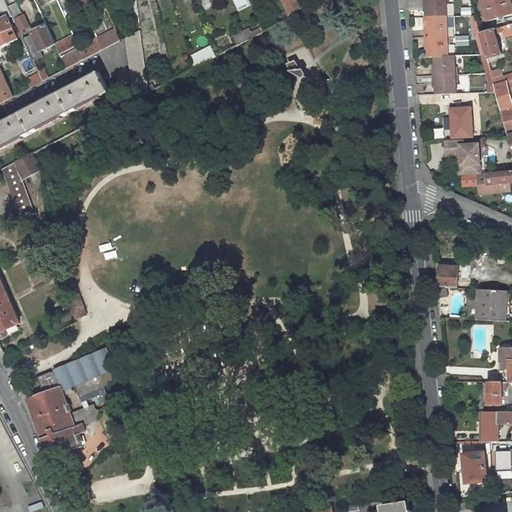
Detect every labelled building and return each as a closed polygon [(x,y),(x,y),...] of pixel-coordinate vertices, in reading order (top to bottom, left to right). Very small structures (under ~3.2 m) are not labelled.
[(5,0),(0,0),(0,13),(3,12),(5,18),(8,17),(12,15),(5,0)] [(282,0),(288,12),(289,14),(301,8),(297,0),(282,0)] [(427,17),(447,17),(446,0),(424,0),(425,5),(427,5),(427,9),(427,17)] [(485,0),(483,1),(489,21),(511,14),(511,5),(510,0),(485,0)] [(21,32),(22,35),(25,34),(23,30),(30,27),(24,15),(23,16),(17,4),(9,8),(13,15),(21,32)] [(5,18),(0,20),(0,47),(18,39),(8,17),(5,18)] [(427,17),(425,17),(425,37),(448,37),(447,17),(427,17)] [(511,24),(480,33),(481,35),(487,58),(500,54),(493,31),(496,31),(503,29),(505,34),(511,32),(511,24)] [(48,25),(32,32),(33,34),(24,38),(24,39),(29,50),(34,60),(43,55),(41,52),(56,45),(56,44),(48,25)] [(234,36),(238,44),(250,37),(262,31),(260,27),(251,32),(249,28),(234,36)] [(114,28),(80,49),(85,59),(120,41),(114,28)] [(141,30),(127,38),(135,99),(149,92),(148,86),(141,30)] [(74,35),(56,44),(56,45),(67,69),(85,59),(80,49),(74,35)] [(448,37),(425,37),(426,46),(428,46),(428,49),(429,58),(435,57),(449,57),(449,56),(448,37)] [(22,54),(29,50),(24,39),(17,43),(22,54)] [(200,51),(205,61),(215,56),(210,46),(200,51)] [(193,67),(205,61),(200,51),(191,56),(193,67)] [(433,68),(433,76),(456,75),(455,56),(449,56),(449,57),(435,57),(435,64),(435,68),(433,68)] [(284,68),(299,89),(312,79),(297,59),(284,68)] [(181,69),(183,73),(193,68),(190,64),(181,69)] [(0,66),(0,100),(2,104),(15,97),(0,66)] [(44,80),(49,78),(45,69),(39,72),(44,80)] [(502,69),(491,72),(492,73),(493,79),(504,76),(502,69)] [(0,150),(111,92),(100,72),(0,124),(0,150)] [(511,73),(504,76),(493,79),(494,83),(496,92),(498,99),(500,106),(501,111),(511,107),(511,98),(508,85),(511,84),(511,73)] [(436,84),(436,87),(437,95),(457,94),(456,78),(458,78),(458,75),(456,75),(433,76),(434,84),(436,84)] [(489,84),(487,84),(489,93),(496,92),(494,83),(489,84)] [(498,99),(487,102),(488,109),(500,106),(498,99)] [(511,107),(501,111),(508,135),(511,133),(511,107)] [(452,109),(453,138),(473,137),(471,108),(452,109)] [(478,174),(482,174),(480,144),(461,145),(461,140),(446,141),(447,156),(462,155),(465,155),(466,165),(463,165),(463,175),(478,174)] [(15,163),(23,180),(42,170),(32,153),(15,163)] [(15,163),(3,169),(22,220),(36,213),(23,180),(15,163)] [(511,182),(511,181),(511,170),(482,174),(478,174),(480,194),(499,192),(511,191),(511,182)] [(463,247),(465,234),(458,233),(456,246),(463,247)] [(458,288),(459,267),(440,266),(439,287),(458,288)] [(0,337),(1,340),(9,336),(6,332),(18,325),(21,324),(0,274),(0,337)] [(76,284),(65,289),(74,314),(85,310),(76,284)] [(479,309),(478,320),(506,321),(508,291),(480,289),(479,297),(468,296),(468,308),(479,309)] [(85,310),(74,314),(76,319),(87,315),(85,310)] [(18,325),(6,332),(9,336),(20,330),(18,325)] [(511,347),(501,348),(501,370),(511,370),(511,383),(511,382),(511,347)] [(47,391),(61,387),(63,391),(76,385),(81,399),(99,391),(106,389),(105,387),(121,381),(116,368),(116,369),(108,349),(95,355),(95,356),(82,361),(82,360),(55,371),(56,372),(52,373),(52,372),(39,378),(41,383),(43,382),(47,391)] [(506,389),(506,383),(489,382),(489,405),(503,405),(503,389),(506,389)] [(46,392),(28,398),(49,454),(51,458),(84,450),(79,435),(84,433),(86,429),(84,424),(76,427),(63,391),(61,387),(47,391),(46,392)] [(99,391),(81,399),(83,403),(95,398),(101,395),(99,391)] [(94,405),(78,412),(83,424),(99,417),(94,405)] [(511,411),(481,412),(481,422),(485,422),(485,432),(481,432),(481,442),(499,442),(499,423),(511,422),(511,411)] [(511,450),(497,451),(498,471),(511,470),(511,450)] [(467,461),(465,461),(467,483),(488,481),(485,452),(466,454),(467,461)] [(382,506),(383,511),(410,511),(409,502),(403,503),(403,502),(399,502),(400,504),(382,506)]
